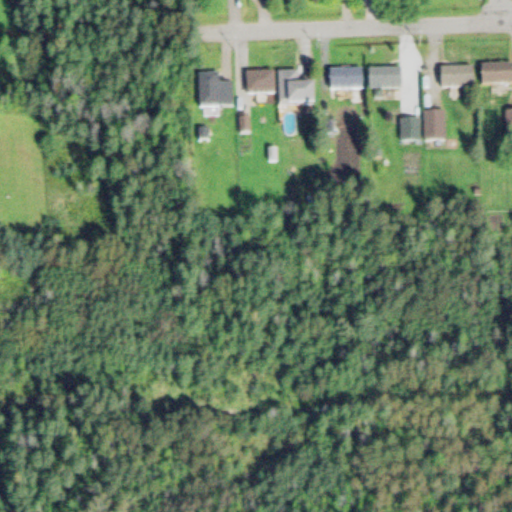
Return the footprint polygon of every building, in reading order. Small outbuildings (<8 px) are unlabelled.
[(511,65),(487,66),(487,85),(511,84),(511,65)] [(447,69),(447,88),(478,88),(478,69),(447,69)] [(366,72),(334,72),(334,90),(366,90),(366,72)] [(375,91),(406,91),(406,72),(375,72),(375,91)] [(302,74),(285,74),(285,105),(317,105),(317,88),(302,88),(302,74)] [(253,97),(278,97),(278,75),(253,75),(253,97)] [(204,108),(237,108),(237,85),(222,85),(222,76),(204,76),(204,108)] [(432,114),(432,139),(450,139),(450,114),(432,114)] [(424,121),(407,123),(409,141),(426,139),(424,121)]
